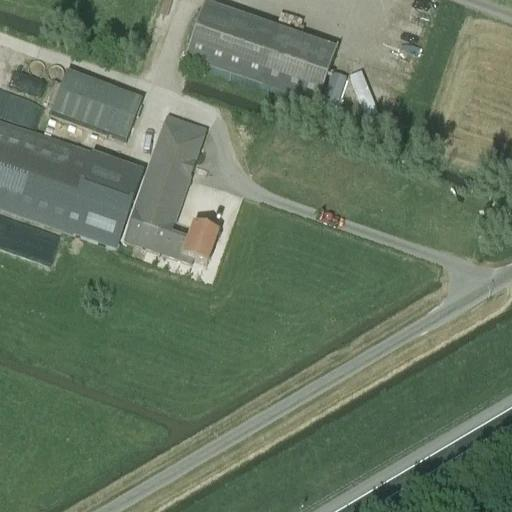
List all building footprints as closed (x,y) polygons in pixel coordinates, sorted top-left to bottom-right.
[(315,113),(335,56),(202,10),(183,67),(315,113)] [(124,147),(141,106),(66,76),(61,89),(52,110),(49,116),(124,147)] [(52,85),(43,107),(52,110),(61,89),(52,85)] [(170,239),(206,136),(165,122),(122,246),(190,270),(192,265),(205,270),(216,239),(191,230),(186,245),(170,239)] [(0,211),(116,251),(143,174),(0,125),(0,211)]
